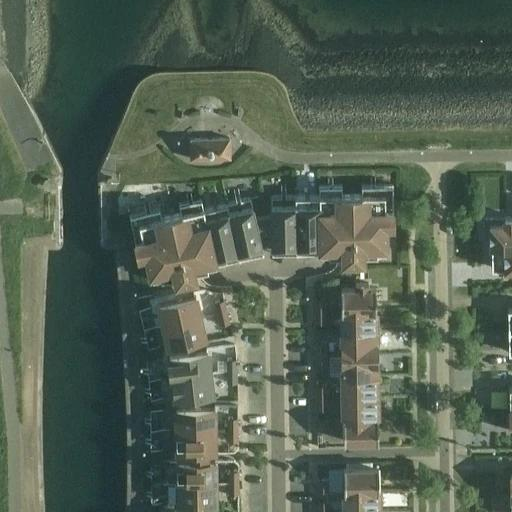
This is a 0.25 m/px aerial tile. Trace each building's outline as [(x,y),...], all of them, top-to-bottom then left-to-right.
[(190,138),(190,158),(229,157),(229,137),(190,138)] [(319,185),(320,254),(342,254),(342,256),(345,258),(360,258),(362,255),(362,254),(385,253),(385,223),(393,223),(392,184),(361,184),(361,194),(342,194),(342,184),(319,185)] [(319,254),(320,254),(319,185),(318,185),(318,195),(295,195),(296,253),(319,253),(319,254)] [(271,253),(296,253),(295,195),(270,195),(271,253)] [(226,202),(239,258),(263,253),(250,196),(226,202)] [(194,270),(216,265),(200,198),(178,203),(180,212),(162,216),(160,207),(129,214),(137,252),(145,250),(152,280),(174,275),(175,277),(178,278),(192,275),(194,272),(194,270)] [(239,258),(226,202),(203,207),(201,198),(200,198),(216,265),(216,264),(239,258)] [(490,245),(511,244),(511,216),(504,217),(504,218),(485,219),(485,233),(490,238),(490,245)] [(511,244),(490,245),(491,267),(511,266),(511,244)] [(236,305),(245,304),(243,280),(233,281),(236,305)] [(341,310),(375,309),(375,287),(368,287),(368,282),(355,283),(355,287),(340,288),(341,310)] [(163,325),(200,317),(195,296),(158,304),(163,325)] [(315,310),(325,310),(324,298),(315,298),(315,310)] [(216,313),(226,311),(223,299),(214,301),(216,313)] [(341,332),(376,331),(375,309),(341,310),(341,332)] [(325,310),(315,310),(316,322),(325,322),(325,310)] [(226,311),(216,313),(219,325),(229,322),(226,311)] [(200,317),(163,325),(168,346),(205,338),(200,317)] [(341,353),(376,353),(376,331),(341,332),(341,353)] [(316,353),(325,353),(325,341),(316,342),(316,353)] [(172,377),(210,373),(207,351),(169,356),(170,360),(167,361),(169,374),(171,374),(172,377)] [(325,353),(316,353),(316,366),(325,365),(325,353)] [(342,375),(376,374),(376,353),(341,353),(342,375)] [(227,370),(236,370),(236,358),(226,358),(227,370)] [(236,370),(227,370),(227,382),(236,382),(236,370)] [(210,373),(172,377),(174,399),(212,394),(210,373)] [(342,396),(377,396),(376,374),(342,375),(342,396)] [(317,397),(326,397),(326,385),(316,385),(317,397)] [(342,418),(377,417),(377,396),(342,396),(342,418)] [(326,397),(317,397),(317,409),(326,409),(326,397)] [(176,430),(214,429),(214,408),(176,408),(176,430)] [(228,429),(237,429),(237,417),(228,417),(228,429)] [(377,417),(342,418),(343,440),(377,440),(377,417)] [(326,430),(326,418),(317,418),(317,430),(326,430)] [(214,429),(176,430),(176,452),(215,451),(214,429)] [(228,441),(237,441),(237,429),(228,429),(228,441)] [(177,483),(215,482),(215,460),(176,461),(177,483)] [(343,490),(378,489),(378,467),(343,468),(343,490)] [(228,482),(238,482),(238,470),(228,470),(228,482)] [(328,478),(318,479),(318,491),(328,490),(328,478)] [(215,482),(177,483),(177,504),(215,504),(215,482)] [(238,482),(228,482),(229,494),(238,494),(238,482)] [(344,511),(379,511),(378,489),(343,490),(344,511)] [(318,511),(328,511),(327,500),(318,500),(318,511)]
